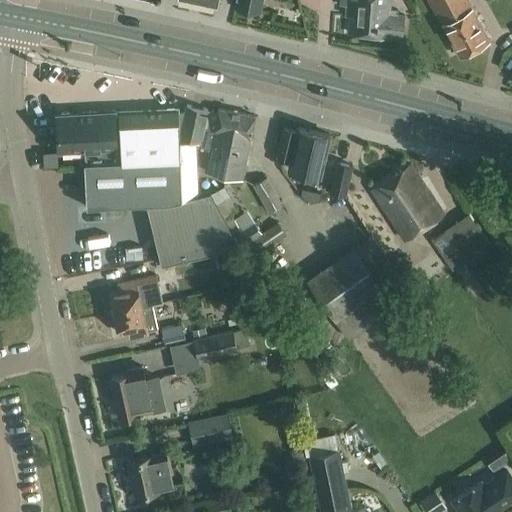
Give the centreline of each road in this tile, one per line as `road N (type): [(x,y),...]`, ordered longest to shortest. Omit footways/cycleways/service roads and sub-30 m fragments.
road 1 (primary): [(511,131),(16,16)]
road 2 (unclassified): [(95,511),(11,117),(16,16)]
